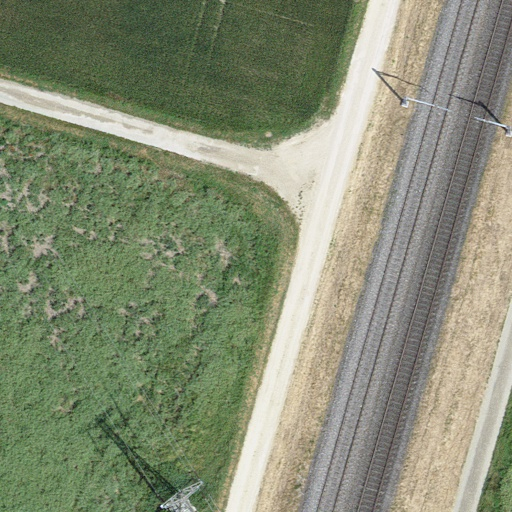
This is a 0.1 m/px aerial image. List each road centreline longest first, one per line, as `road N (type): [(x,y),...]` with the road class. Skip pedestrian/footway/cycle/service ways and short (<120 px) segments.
road 1 (track): [(384,0),(239,511)]
road 2 (track): [(0,95),(331,189)]
road 3 (track): [(464,511),(511,341)]
